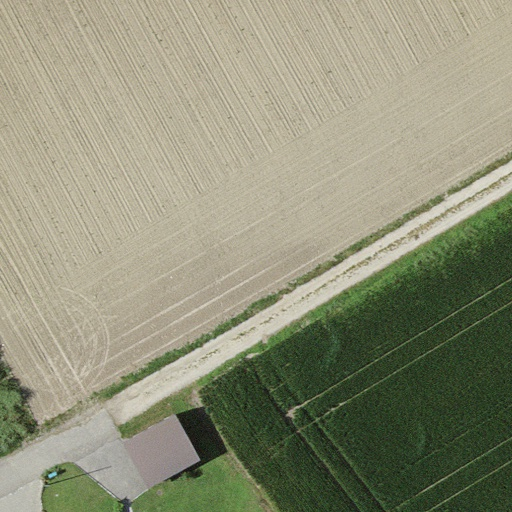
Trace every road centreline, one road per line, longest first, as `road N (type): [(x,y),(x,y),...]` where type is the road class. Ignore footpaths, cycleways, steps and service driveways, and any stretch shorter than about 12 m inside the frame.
road 1 (track): [(163,383),(511,173)]
road 2 (residential): [(0,476),(163,383)]
